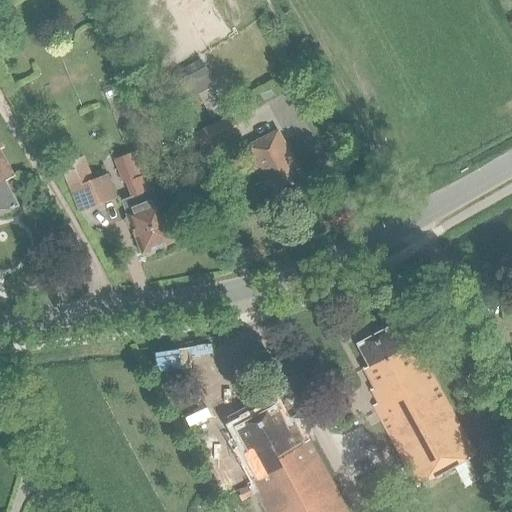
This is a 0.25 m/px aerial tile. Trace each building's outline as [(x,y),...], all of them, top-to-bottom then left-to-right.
[(198,95),(211,118),(225,111),(211,88),(215,86),(204,67),(166,88),(177,107),(198,95)] [(231,115),(194,133),(203,153),(241,135),(231,115)] [(302,192),(293,173),(297,171),(277,133),(244,150),(272,207),(302,192)] [(49,156),(62,152),(59,142),(46,147),(49,156)] [(0,214),(13,207),(1,184),(11,179),(0,158),(0,150),(0,149),(0,214)] [(134,178),(125,155),(111,160),(121,183),(123,182),(134,178)] [(69,163),(58,168),(63,180),(74,175),(69,163)] [(105,176),(91,181),(88,183),(97,205),(114,198),(105,176)] [(124,215),(140,255),(172,242),(156,202),(155,202),(150,189),(118,202),(124,215)] [(473,457),(423,362),(418,364),(408,345),(399,350),(388,328),(355,345),(367,367),(362,370),(372,389),(369,391),(377,405),(372,408),(414,488),(473,457)] [(285,431),(273,408),(234,429),(246,451),(241,454),(255,479),(250,482),(256,493),(254,495),(263,511),(345,511),(308,443),(302,446),(293,427),(285,431)] [(246,486),(235,493),(240,502),(251,496),(246,486)]
